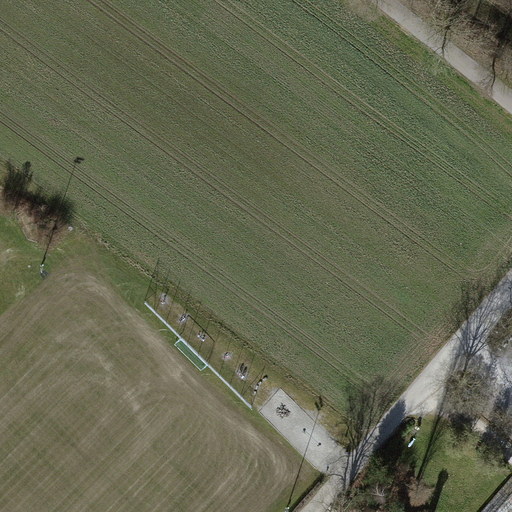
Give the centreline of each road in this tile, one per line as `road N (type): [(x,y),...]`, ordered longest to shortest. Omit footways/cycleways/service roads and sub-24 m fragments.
road 1 (track): [(511,109),(366,0)]
road 2 (track): [(315,511),(419,391)]
road 3 (track): [(419,391),(511,285)]
